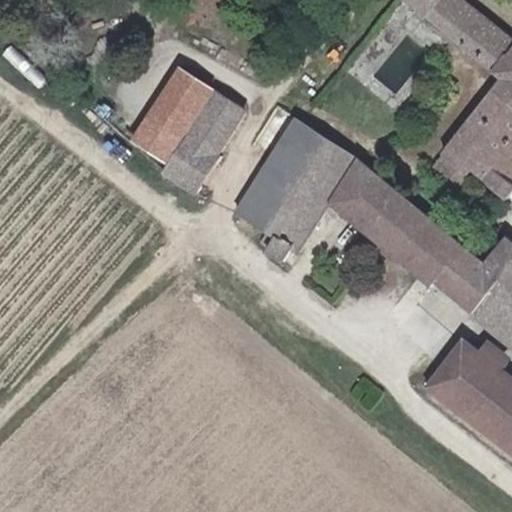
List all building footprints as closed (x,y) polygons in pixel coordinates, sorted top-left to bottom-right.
[(511,35),(508,32),(467,0),(405,0),(493,69),(510,82),(436,171),(460,191),(474,174),(507,201),(511,194),(511,35)] [(223,88),(191,65),(140,137),(174,161),(223,88)] [(254,109),(226,89),(195,134),(223,154),(254,109)] [(307,120),(244,210),(242,214),(251,219),(268,231),(262,240),(271,246),(269,250),(286,260),(294,249),(300,253),(333,205),(363,161),(355,155),(307,120)] [(223,154),(195,134),(171,171),(203,193),(227,157),(223,154)] [(506,282),(490,267),(468,249),(390,186),(363,161),(333,205),(365,232),(436,289),(439,286),(478,318),(506,282)] [(242,214),(244,210),(235,204),(229,212),(235,216),(239,218),(242,214)] [(251,219),(242,214),(239,218),(235,216),(232,220),(244,228),(251,219)] [(511,239),(490,267),(506,282),(478,318),(511,347),(511,239)] [(438,328),(454,305),(417,279),(401,302),(438,328)] [(429,385),(461,410),(498,364),(470,339),(429,385)] [(511,375),(498,364),(461,410),(511,450),(511,375)]
